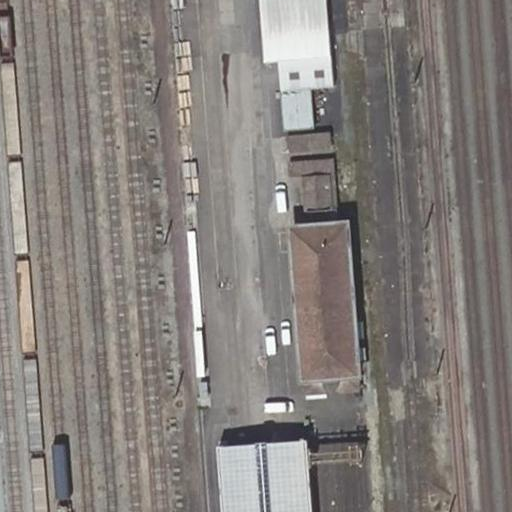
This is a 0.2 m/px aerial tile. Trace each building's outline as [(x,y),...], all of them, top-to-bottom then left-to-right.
[(260,33),(263,60),(279,59),(281,90),(312,88),(332,87),(327,28),(260,33)] [(312,88),(281,90),(285,131),(315,128),(312,88)] [(288,136),(289,154),(332,151),(331,133),(288,136)] [(290,179),(303,178),(331,176),(334,210),(338,210),(334,159),(288,162),(290,179)] [(331,176),(303,178),(305,213),(334,210),(331,176)] [(353,223),(290,227),(302,386),(306,386),(326,384),(341,383),(362,382),(365,381),(353,223)] [(362,393),(362,382),(341,383),(342,395),(362,393)] [(327,399),(326,384),(306,386),(307,400),(327,399)] [(238,448),(221,449),(225,511),(313,511),(309,442),(281,444),(238,448)]
